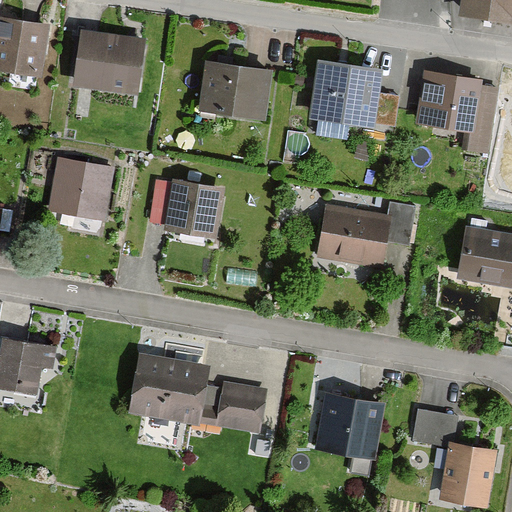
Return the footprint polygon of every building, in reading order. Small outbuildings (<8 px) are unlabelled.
[(511,0),(458,0),(456,18),(511,25),(511,0)] [(0,71),(41,78),(49,26),(0,17),(0,71)] [(72,89),(134,99),(142,47),(80,37),(72,89)] [(192,109),(261,120),(269,70),(200,58),(192,109)] [(305,121),(373,130),(380,70),(312,61),(305,121)] [(422,69),(412,124),(487,138),(497,88),(482,86),(483,80),(422,69)] [(47,215),(102,224),(112,166),(57,157),(47,215)] [(161,232),(213,240),(221,188),(170,180),(161,232)] [(322,201),(313,264),(380,274),(390,212),(322,201)] [(453,278),(511,289),(511,234),(464,225),(453,278)] [(0,392),(34,398),(40,369),(49,370),(53,345),(0,336),(0,392)] [(123,414),(199,428),(209,373),(134,359),(123,414)] [(258,435),(265,398),(217,389),(211,426),(258,435)] [(366,462),(378,401),(326,390),(314,451),(366,462)] [(482,511),(494,447),(443,439),(432,504),(479,511),(482,511)]
